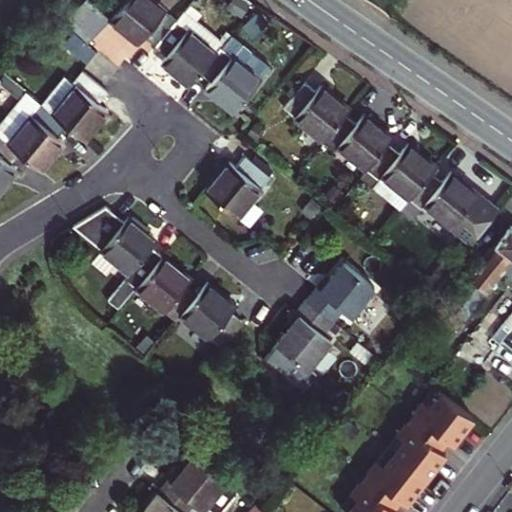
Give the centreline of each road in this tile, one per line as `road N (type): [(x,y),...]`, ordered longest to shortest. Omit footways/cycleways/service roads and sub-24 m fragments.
road 1 (tertiary): [(511,141),(307,0)]
road 2 (residential): [(271,294),(150,192)]
road 3 (unknown): [(511,200),(421,311)]
road 4 (residential): [(120,167),(0,243)]
